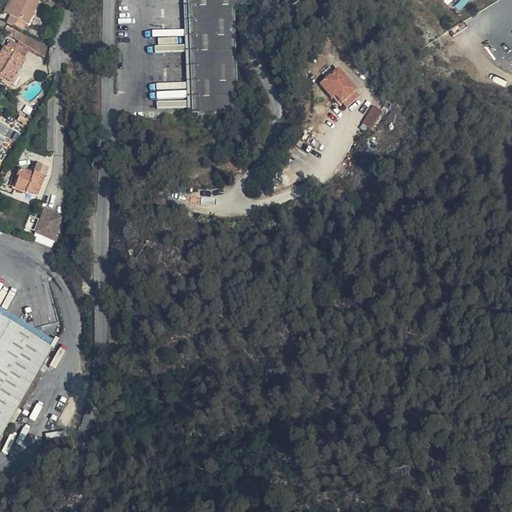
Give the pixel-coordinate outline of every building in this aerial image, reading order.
[(11,0),(5,0),(3,8),(10,12),(14,4),(11,1),(11,0)] [(11,0),(11,1),(14,4),(10,12),(7,18),(24,26),(27,17),(30,18),(35,5),(37,0),(11,0)] [(257,0),(187,0),(187,116),(232,117),(234,12),(257,13),(257,0)] [(22,31),(11,22),(9,26),(20,34),(22,31)] [(31,43),(36,36),(29,31),(24,38),(31,43)] [(32,46),(21,39),(14,34),(0,51),(0,73),(2,75),(5,72),(12,76),(27,56),(26,54),(32,46)] [(52,47),(36,36),(31,43),(46,54),(52,47)] [(343,103),(360,90),(340,68),(325,81),(338,97),(343,103)] [(338,97),(325,81),(321,84),(334,100),(338,97)] [(363,93),(360,90),(343,103),(347,107),(363,93)] [(383,118),(387,112),(378,106),(374,112),(383,118)] [(17,116),(28,123),(31,118),(20,111),(17,116)] [(366,123),(376,130),(383,118),(374,112),(366,123)] [(44,164),(32,161),(28,172),(15,168),(10,187),(34,195),(44,164)] [(57,216),(41,209),(32,231),(47,238),(57,216)] [(0,442),(54,352),(35,340),(0,319),(0,442)]
